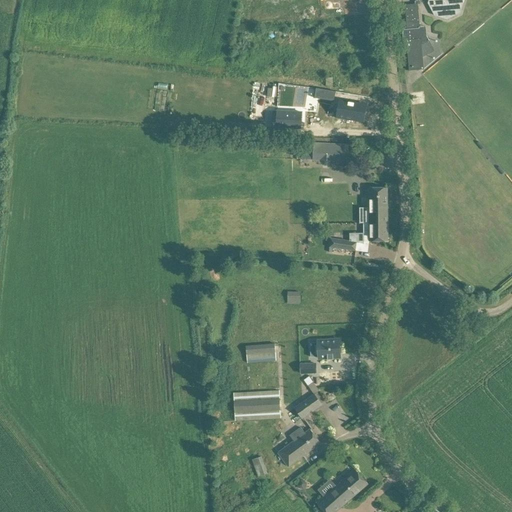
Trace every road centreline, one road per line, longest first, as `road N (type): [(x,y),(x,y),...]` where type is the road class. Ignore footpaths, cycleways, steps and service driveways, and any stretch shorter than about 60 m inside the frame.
road 1 (unclassified): [(442,511),(401,476),(381,440),(373,400),(396,253)]
road 2 (unclassified): [(396,253),(399,182),(383,0)]
road 3 (unclassified): [(396,253),(466,307),(486,311),(511,295)]
